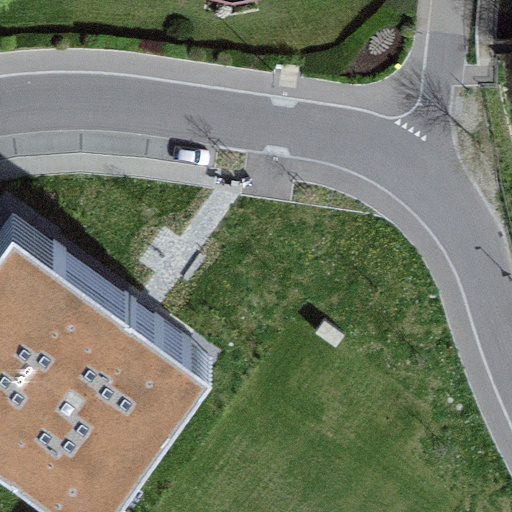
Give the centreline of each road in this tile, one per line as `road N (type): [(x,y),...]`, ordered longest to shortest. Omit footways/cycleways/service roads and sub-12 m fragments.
road 1 (residential): [(431,188),(345,140),(279,128),(118,109),(0,111)]
road 2 (residential): [(511,376),(467,245),(431,188)]
road 3 (unclassified): [(450,0),(431,188)]
